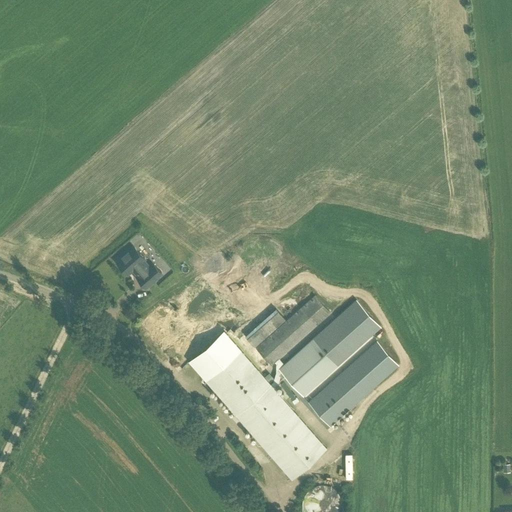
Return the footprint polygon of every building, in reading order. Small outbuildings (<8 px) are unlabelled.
[(133,245),(116,260),(128,274),(134,269),(139,274),(137,277),(147,287),(166,270),(156,259),(149,266),(144,260),(146,259),(133,245)] [(196,313),(204,322),(235,294),(227,286),(196,313)] [(272,365),(331,312),(315,294),(256,348),(272,365)] [(303,396),(338,365),(381,326),(356,299),(313,337),(278,368),(303,396)] [(144,325),(177,358),(197,338),(178,319),(175,321),(162,308),(144,325)] [(286,319),(276,308),(245,335),(254,347),(286,319)] [(187,315),(190,320),(197,314),(193,310),(187,315)] [(188,361),(206,380),(295,478),(329,447),(240,349),(223,330),(188,361)] [(330,426),(399,365),(377,340),(308,402),(330,426)] [(342,511),(343,508),(343,503),(342,500),(340,496),(337,493),(334,490),(330,488),(325,487),(321,487),(317,487),(313,489),(310,491),(307,493),(305,496),(303,501),(302,504),(301,508),(302,511),(301,511),(342,511)]
